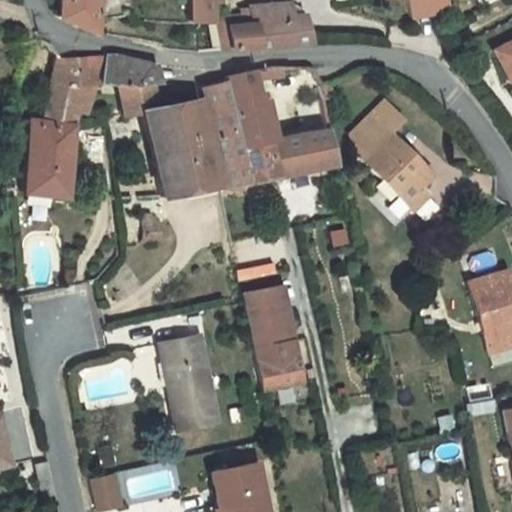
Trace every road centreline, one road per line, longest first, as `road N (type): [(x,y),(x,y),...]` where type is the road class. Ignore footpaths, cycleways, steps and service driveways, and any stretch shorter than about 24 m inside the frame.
road 1 (residential): [(31,0),(32,12),(76,36),(175,56),(404,55),(466,103),(511,187)]
road 2 (unknown): [(290,259),(343,511)]
road 3 (residential): [(38,323),(75,511)]
